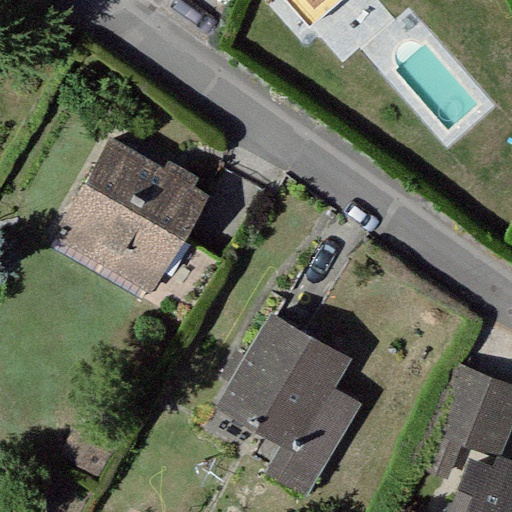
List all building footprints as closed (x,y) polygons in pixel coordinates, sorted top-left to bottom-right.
[(318,0),(295,0),(304,11),(318,0)] [(199,187),(99,132),(40,239),(139,294),(199,187)] [(339,347),(263,308),(213,404),(270,434),(249,474),(306,503),(360,400),(321,380),(339,347)] [(444,425),(508,445),(511,431),(511,369),(466,355),(444,425)] [(511,511),(511,465),(463,446),(436,511),(511,511)]
